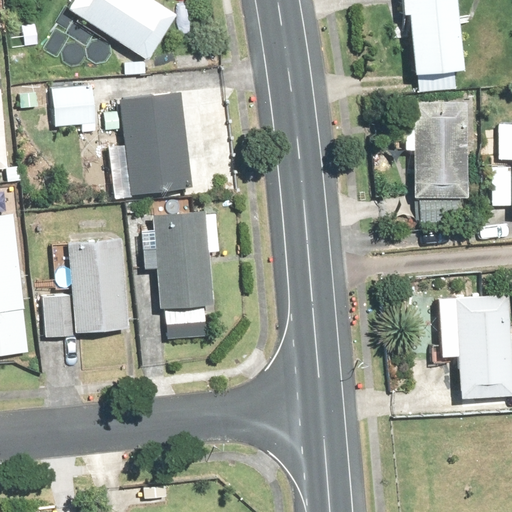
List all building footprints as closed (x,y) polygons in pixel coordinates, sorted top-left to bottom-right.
[(157,0),(70,0),(66,7),(142,55),(171,9),(157,0)] [(192,0),(173,0),(182,54),(201,52),(192,0)] [(456,0),(398,0),(405,69),(450,65),(444,1),(456,0)] [(49,80),(51,119),(82,117),(83,125),(95,124),(92,78),(49,80)] [(177,90),(114,97),(126,192),(188,185),(177,90)] [(459,98),(404,97),(403,194),(458,195),(459,98)] [(511,116),(503,117),(502,209),(511,209),(511,116)] [(213,207),(148,211),(154,303),(211,300),(208,249),(216,249),(213,207)] [(12,209),(0,210),(0,353),(27,350),(12,209)] [(119,233),(63,237),(67,292),(37,294),(41,334),(127,327),(119,233)] [(504,389),(501,288),(444,290),(448,391),(504,389)]
